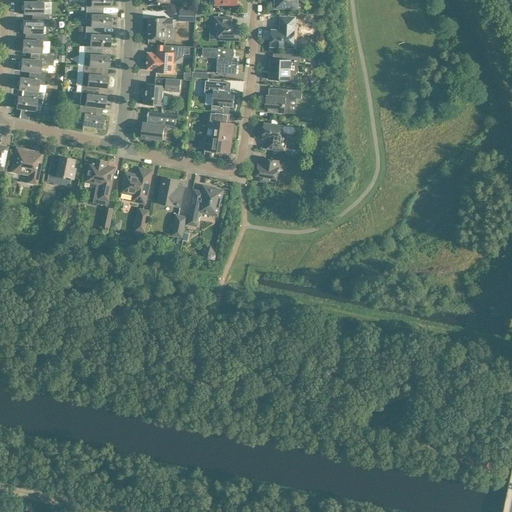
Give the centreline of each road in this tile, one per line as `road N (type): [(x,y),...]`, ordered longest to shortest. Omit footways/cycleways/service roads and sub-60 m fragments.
road 1 (residential): [(236,167),(256,0)]
road 2 (residential): [(118,135),(128,0)]
road 3 (residential): [(236,167),(132,150),(118,135)]
road 4 (unclassified): [(120,511),(0,484)]
road 5 (residential): [(118,135),(100,142),(0,121)]
